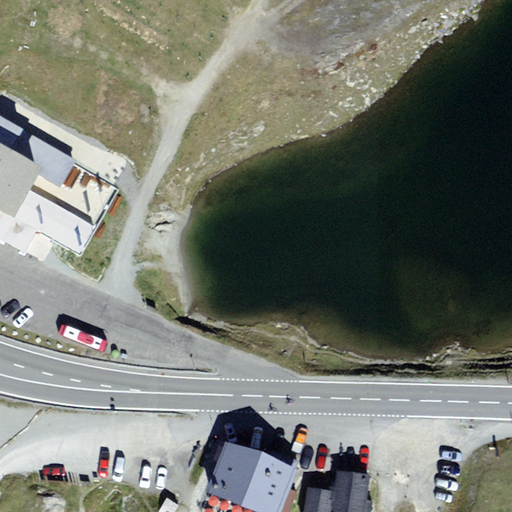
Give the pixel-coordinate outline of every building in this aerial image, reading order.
[(40,173),(61,186),(77,160),(0,116),(0,140),(44,166),(40,173)] [(0,206),(15,215),(40,173),(44,166),(0,140),(0,206)] [(299,467),(227,441),(206,491),(262,511),(281,511),(291,489),(299,467)] [(364,511),(370,473),(337,468),(334,492),(308,488),(304,511),(364,511)] [(291,511),(300,493),(291,489),(281,511),(291,511)]
